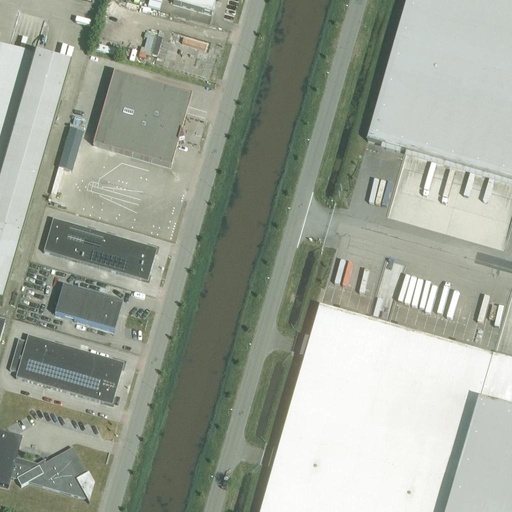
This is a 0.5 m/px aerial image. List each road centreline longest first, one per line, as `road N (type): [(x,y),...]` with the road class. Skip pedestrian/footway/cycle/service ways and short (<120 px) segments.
road 1 (unclassified): [(109,511),(257,0)]
road 2 (unclassified): [(359,0),(212,511)]
road 3 (unknown): [(298,212),(511,274)]
